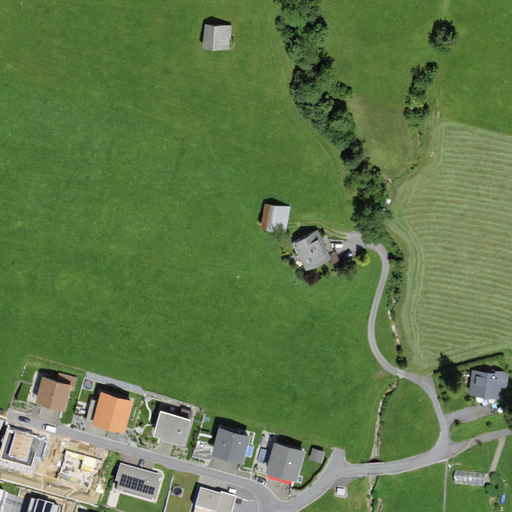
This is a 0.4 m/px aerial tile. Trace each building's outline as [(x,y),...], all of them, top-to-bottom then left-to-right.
[(232,25),(204,24),(203,48),(231,49),(232,25)] [(387,213),(392,199),(380,195),(375,208),(387,213)] [(291,207),(265,203),(261,228),(286,233),(291,207)] [(323,230),(295,244),(308,268),(336,254),(323,230)] [(510,374),(474,369),(471,391),(506,396),(510,374)] [(57,380),(44,377),(37,402),(66,410),(71,390),(75,391),(78,378),(59,373),(57,380)] [(134,399),(102,391),(93,423),(126,432),(134,399)] [(94,397),(89,415),(94,416),(99,398),(94,397)] [(193,419),(161,411),(154,436),(185,445),(193,419)] [(251,436),(220,428),(213,455),(244,463),(251,436)] [(307,451),(275,442),(267,472),(298,480),(307,451)] [(326,451),(313,448),(310,460),(323,463),(326,451)] [(121,466),(116,485),(120,486),(118,494),(154,504),(162,477),(121,466)] [(202,492),(197,511),(199,511),(233,511),(237,500),(222,496),(221,498),(202,492)]
